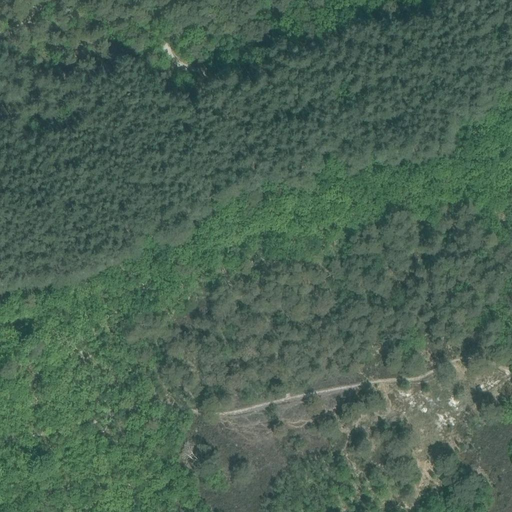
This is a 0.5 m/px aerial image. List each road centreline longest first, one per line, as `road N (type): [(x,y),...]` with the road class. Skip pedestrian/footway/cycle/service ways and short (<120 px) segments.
road 1 (unknown): [(511,196),(458,190),(378,198),(305,238),(275,222),(254,149),(225,118),(203,71)]
road 2 (unknown): [(203,71),(53,24),(0,28)]
road 3 (unknown): [(362,0),(321,12),(284,10),(246,24),(226,35),(203,71)]
